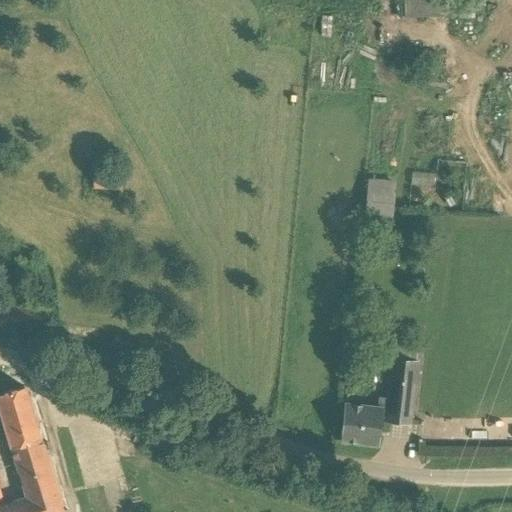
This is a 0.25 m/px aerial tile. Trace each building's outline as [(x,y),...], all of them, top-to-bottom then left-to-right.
[(452,0),(400,0),(400,16),(452,17),(452,0)] [(125,167),(94,166),(93,189),(124,191),(125,167)] [(393,220),(396,181),(369,179),(366,217),(393,220)] [(405,180),(400,234),(433,237),(437,183),(405,180)] [(348,267),(352,229),(325,226),(322,264),(348,267)] [(48,305),(0,307),(0,335),(50,332),(48,305)] [(380,418),(386,419),(386,421),(410,424),(416,362),(415,362),(417,344),(395,342),(393,359),(388,398),(378,397),(377,408),(345,404),(341,441),(377,445),(380,418)] [(27,498),(56,489),(24,387),(0,394),(0,408),(12,448),(27,498)] [(0,511),(62,511),(56,489),(27,498),(1,506),(0,506),(0,511)]
